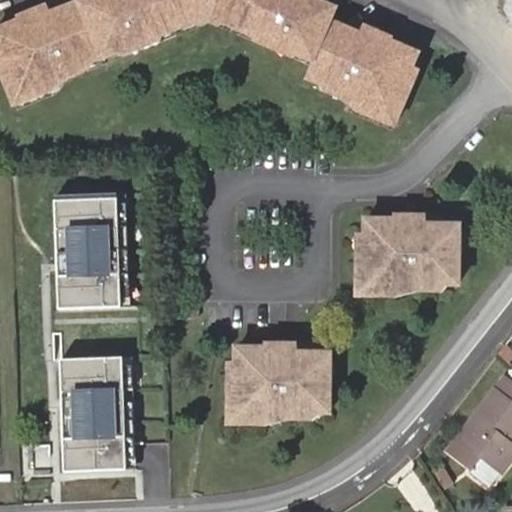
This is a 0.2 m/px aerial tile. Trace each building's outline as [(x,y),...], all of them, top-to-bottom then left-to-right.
[(412,79),(425,48),(400,37),(401,34),(357,16),(354,24),(337,17),(343,4),(334,0),(84,0),(72,5),(69,0),(59,0),(26,14),(29,20),(3,30),(9,43),(16,62),(8,65),(24,103),(63,87),(58,75),(73,69),(92,62),(97,63),(126,51),(128,47),(162,34),(166,36),(198,24),(200,18),(218,11),(231,16),(233,21),(265,34),(272,33),(304,47),(305,51),(321,59),(314,75),(331,83),(337,81),(369,94),(365,103),(404,120),(420,81),(412,79)] [(200,18),(198,24),(204,24),(217,19),(228,23),(233,21),(231,16),(218,11),(200,18)] [(299,54),(305,51),(304,47),(272,33),(265,34),(268,41),(299,54)] [(128,47),(126,51),(132,54),(163,41),(166,36),(162,34),(128,47)] [(9,43),(1,46),(8,65),(16,62),(9,43)] [(92,62),(73,69),(75,76),(94,68),(97,63),(92,62)] [(335,89),(365,103),(369,94),(337,81),(331,83),(335,89)] [(121,192),(57,195),(61,267),(63,309),(127,306),(121,192)] [(439,282),(458,281),(457,223),(436,223),(436,215),(388,216),(388,220),(361,220),(361,232),(361,251),(355,251),(356,294),(397,293),(396,282),(439,282)] [(432,290),(439,282),(396,282),(397,293),(415,292),(416,290),(432,290)] [(176,322),(191,322),(191,306),(176,306),(176,322)] [(314,414),(333,413),(332,355),(310,355),(310,349),(263,349),(263,353),(237,354),(237,368),(237,386),(231,386),(231,427),(271,427),(271,415),(314,414)] [(127,356),(63,359),(68,473),(132,470),(131,452),(127,356)] [(511,445),(507,443),(511,435),(511,391),(500,383),(443,455),(468,472),(478,458),(498,473),(511,455),(511,445)] [(308,423),(314,414),(271,415),(271,427),(291,423),(308,423)] [(34,443),(22,442),(19,471),(31,472),(34,443)] [(478,458),(468,472),(488,487),(498,473),(478,458)] [(455,485),(444,467),(436,473),(446,489),(455,485)]
